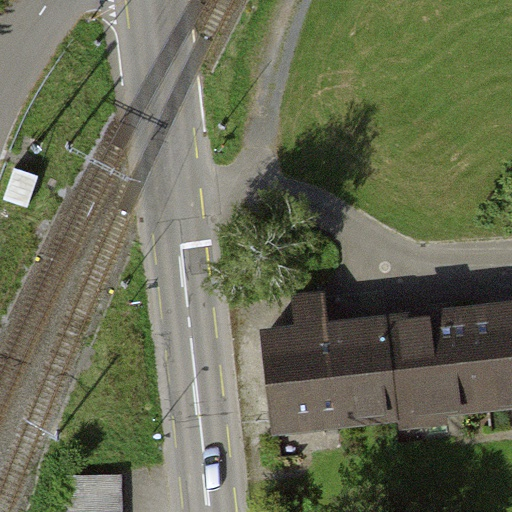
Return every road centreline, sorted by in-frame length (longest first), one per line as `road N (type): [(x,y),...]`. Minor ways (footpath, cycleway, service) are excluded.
road 1 (secondary): [(212,511),(154,0)]
road 2 (track): [(178,198),(220,192),(258,168),(302,0)]
